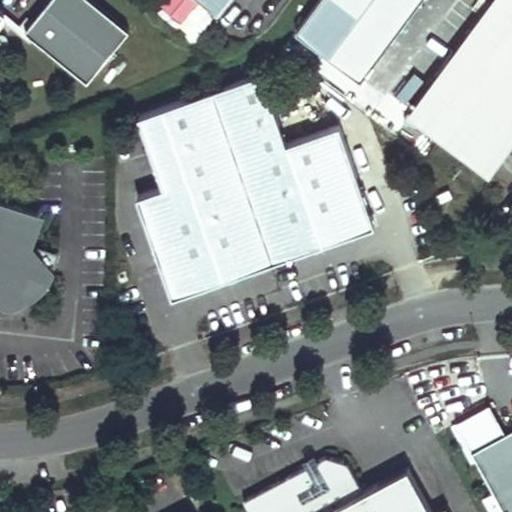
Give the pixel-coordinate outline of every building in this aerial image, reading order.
[(89,80),(131,29),(95,0),(49,0),(27,28),(89,80)] [(198,0),(218,16),(230,0),(198,0)] [(315,0),(292,32),(358,81),(417,0),(315,0)] [(511,0),(498,0),(417,109),(491,165),(511,136),(511,0)] [(132,199),(168,299),(370,228),(334,127),(281,145),(256,76),(133,119),(157,191),(132,199)] [(32,243),(43,213),(0,198),(0,297),(13,302),(16,292),(31,297),(52,285),(54,275),(28,257),(32,243)] [(54,275),(63,254),(32,243),(28,257),(54,275)] [(457,420),(507,511),(511,511),(511,426),(506,430),(490,403),(457,420)] [(431,511),(408,467),(363,491),(348,462),(328,455),(244,500),(250,511),(431,511)]
